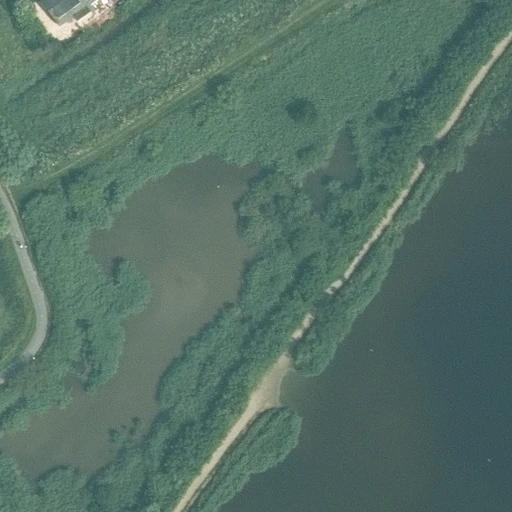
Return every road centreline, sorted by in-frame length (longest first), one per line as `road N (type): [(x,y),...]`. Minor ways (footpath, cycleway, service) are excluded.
road 1 (unknown): [(511,33),(181,511)]
road 2 (unknown): [(0,392),(40,359),(53,333),(17,195)]
